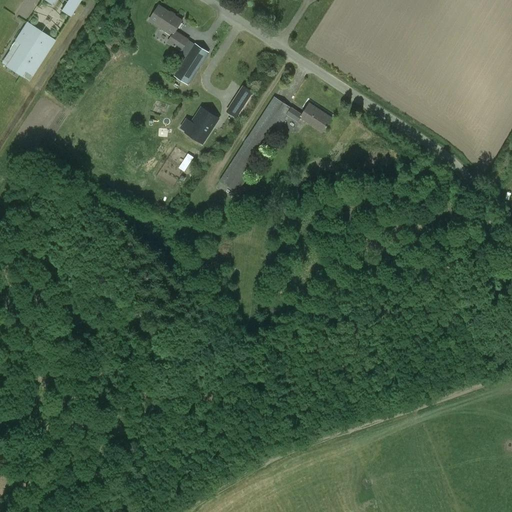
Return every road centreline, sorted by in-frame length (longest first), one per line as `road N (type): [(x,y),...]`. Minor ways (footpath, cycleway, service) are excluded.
road 1 (unclassified): [(511,264),(450,159),(207,0)]
road 2 (track): [(189,511),(295,449),(511,374)]
